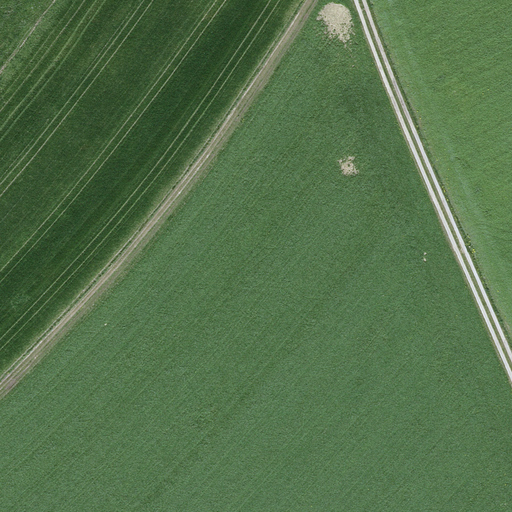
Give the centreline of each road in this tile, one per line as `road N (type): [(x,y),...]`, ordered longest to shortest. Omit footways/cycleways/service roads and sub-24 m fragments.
road 1 (track): [(308,0),(210,154),(0,384)]
road 2 (track): [(511,387),(443,234),(361,0)]
